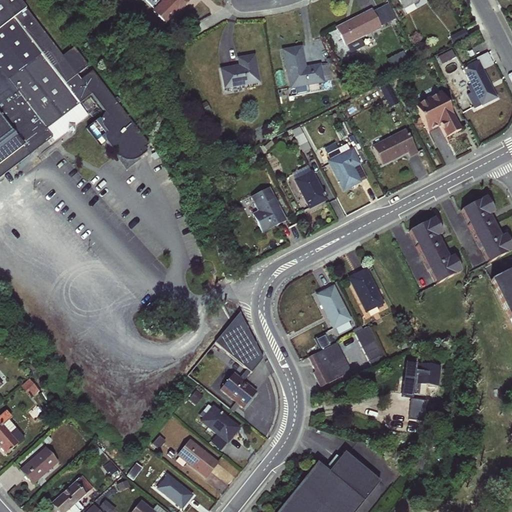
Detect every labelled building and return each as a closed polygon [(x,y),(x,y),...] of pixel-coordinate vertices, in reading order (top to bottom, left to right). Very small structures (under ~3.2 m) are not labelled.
[(0,0),(0,176),(90,114),(81,101),(88,96),(21,0),(0,0)] [(165,25),(190,0),(160,0),(161,0),(150,13),(165,25)] [(396,0),(402,11),(420,0),(396,0)] [(333,28),(343,48),(345,47),(349,54),(364,46),(361,39),(395,20),(387,5),(373,12),(371,9),(333,28)] [(324,81),(331,80),(328,64),(305,66),(301,46),(280,50),(288,90),(324,83),(324,81)] [(443,63),(456,56),(453,49),(440,57),(443,63)] [(222,91),(259,84),(254,55),(236,58),(237,66),(218,70),(222,91)] [(477,61),(461,69),(461,70),(479,106),(481,107),(497,99),(477,61)] [(461,129),(443,93),(414,107),(427,133),(441,126),(446,136),(461,129)] [(93,122),(121,167),(150,150),(122,105),(93,122)] [(302,125),(293,129),(303,151),(312,147),(302,125)] [(417,153),(404,128),(370,146),(381,168),(408,153),(410,157),(417,153)] [(342,193),(361,183),(353,168),(360,164),(351,148),(348,149),(345,144),(326,155),(328,160),(325,162),(342,193)] [(362,164),(356,167),(362,181),(368,178),(362,164)] [(311,171),(292,181),(308,210),(327,200),(311,171)] [(286,221),(269,188),(249,198),(256,211),(250,214),(261,234),(286,221)] [(485,197),(459,211),(487,264),(511,251),(511,249),(504,235),(500,237),(489,215),(493,213),(485,197)] [(434,219),(408,233),(435,286),(461,273),(453,257),(449,259),(438,237),(442,235),(434,219)] [(346,279),(364,314),(383,304),(365,269),(346,279)] [(511,270),(489,281),(511,326),(511,270)] [(314,296),(332,331),(351,320),(333,286),(314,296)] [(252,373),(271,350),(233,320),(214,343),(252,373)] [(358,331),(367,358),(380,354),(371,326),(358,331)] [(332,337),(327,339),(330,346),(328,347),(324,338),(318,341),(322,350),(307,358),(313,372),(312,374),(319,388),(350,372),(332,337)] [(425,386),(437,387),(440,366),(419,364),(401,380),(400,393),(424,396),(425,386)] [(256,392),(233,373),(219,391),(242,409),(256,392)] [(210,408),(207,405),(198,416),(201,418),(198,423),(215,436),(209,443),(219,451),(225,444),(226,445),(240,428),(212,406),(210,408)] [(0,450),(4,455),(23,438),(8,421),(11,417),(5,411),(0,415),(0,450)] [(189,440),(175,457),(205,480),(218,464),(189,440)] [(44,448),(19,471),(32,486),(58,463),(44,448)] [(316,463),(276,511),(354,511),(379,482),(343,453),(327,473),(316,463)] [(192,496),(166,475),(154,489),(181,510),(192,496)] [(78,511),(80,511),(74,505),(92,488),(81,476),(49,505),(55,511),(78,511)] [(140,501),(130,511),(163,511),(155,505),(152,510),(140,501)]
